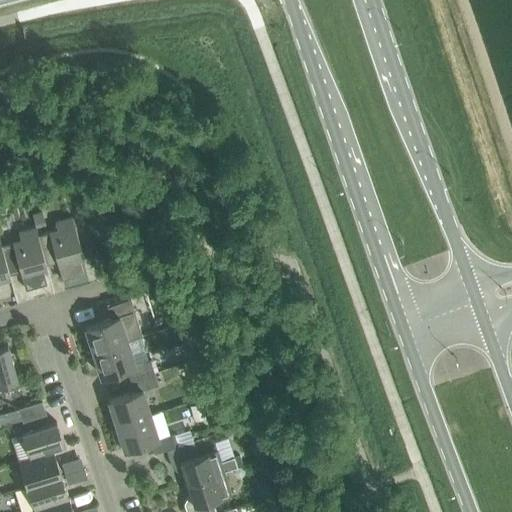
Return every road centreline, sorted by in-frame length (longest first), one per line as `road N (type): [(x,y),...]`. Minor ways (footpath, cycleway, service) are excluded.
road 1 (primary): [(287,0),(400,331)]
road 2 (primary): [(470,288),(370,0)]
road 3 (residential): [(111,511),(46,318)]
road 4 (primary): [(400,331),(467,511)]
